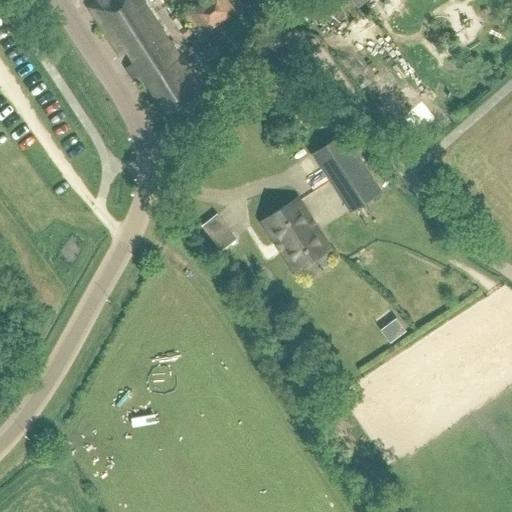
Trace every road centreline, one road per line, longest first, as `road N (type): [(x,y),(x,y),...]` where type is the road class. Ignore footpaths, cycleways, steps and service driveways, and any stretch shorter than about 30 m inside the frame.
road 1 (unclassified): [(410,180),(302,41),(266,49),(183,133),(145,150)]
road 2 (tertiary): [(0,445),(45,385),(139,215),(148,190),(145,150)]
road 3 (tertiary): [(145,150),(126,106),(56,0)]
road 4 (track): [(511,273),(456,231),(410,180)]
